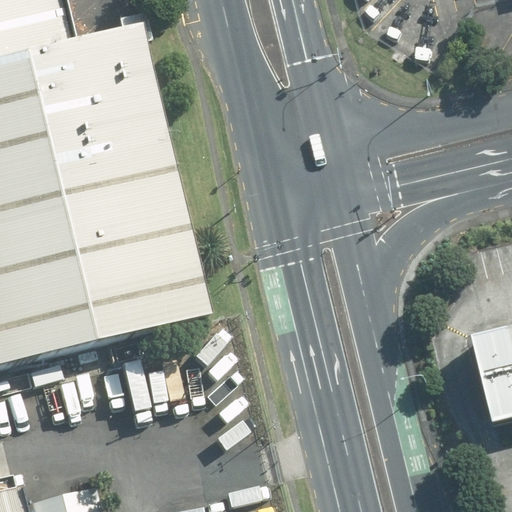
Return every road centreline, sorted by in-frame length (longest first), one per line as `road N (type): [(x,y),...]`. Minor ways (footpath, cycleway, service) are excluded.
road 1 (primary): [(350,511),(276,214)]
road 2 (primary): [(364,294),(416,511)]
road 3 (primary): [(509,159),(449,202),(364,294)]
road 4 (tertiary): [(328,143),(511,110)]
road 5 (tertiary): [(509,159),(342,199)]
road 6 (primary): [(264,159),(228,0)]
road 7 (primary): [(291,0),(328,143)]
